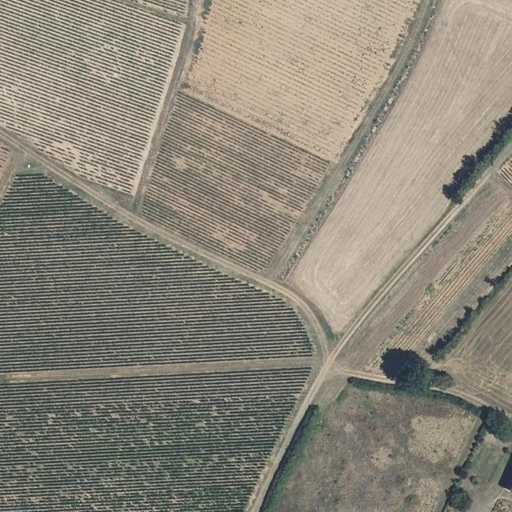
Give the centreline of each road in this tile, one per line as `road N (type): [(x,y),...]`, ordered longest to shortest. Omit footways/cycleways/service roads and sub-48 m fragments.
road 1 (track): [(511,422),(430,385),(327,362),(298,302),(270,282),(148,225),(0,131)]
road 2 (track): [(252,511),(327,362),(511,145)]
road 3 (track): [(420,0),(370,122),(270,282)]
